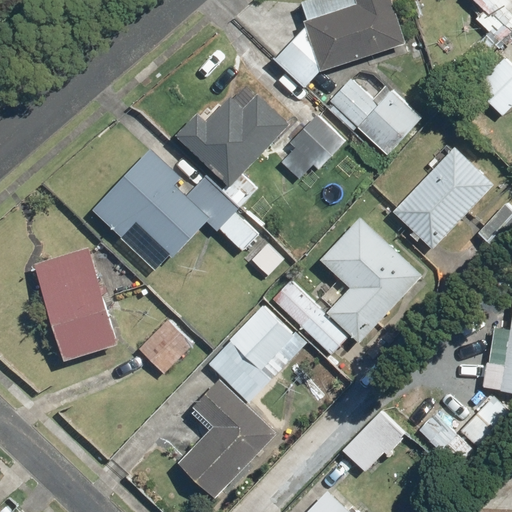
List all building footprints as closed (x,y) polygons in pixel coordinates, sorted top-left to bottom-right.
[(308,0),(327,65),(410,41),(398,0),(308,0)] [(484,60),(510,38),(498,24),(472,46),(484,60)] [(511,106),(511,56),(505,49),(491,62),(496,68),(479,84),(506,112),(511,106)] [(413,131),(427,115),(396,89),(382,105),(353,79),(334,100),(394,153),(404,142),(405,141),(413,131)] [(216,101),(185,134),(237,181),(295,117),(265,90),(237,120),(216,101)] [(320,166),(347,141),(321,115),(295,140),(320,166)] [(158,141),(98,206),(128,236),(143,222),(177,258),(216,220),(224,228),(225,227),(245,247),(265,228),(211,172),(192,191),(181,179),(188,172),(158,141)] [(399,207),(440,245),(499,181),(459,144),(399,207)] [(511,219),(511,201),(510,200),(482,230),(492,240),(511,219)] [(324,258),(354,286),(332,310),(364,340),(387,314),(389,315),(429,272),(398,243),(397,243),(365,214),(324,258)] [(94,244),(40,260),(70,354),(123,338),(94,244)] [(307,291),(289,311),(334,350),(352,330),(307,291)] [(270,300),(212,359),(227,374),(253,399),(310,340),(270,300)] [(167,371),(195,343),(171,318),(143,347),(167,371)] [(227,374),(195,407),(214,425),(184,456),(220,492),(282,428),(253,399),(227,374)] [(492,454),(511,430),(511,405),(497,393),(464,431),(492,454)] [(383,412),(347,446),(370,469),(406,435),(383,412)] [(489,457),(465,438),(450,457),(474,476),(489,457)] [(357,511),(333,489),(311,511),(310,511),(357,511)]
